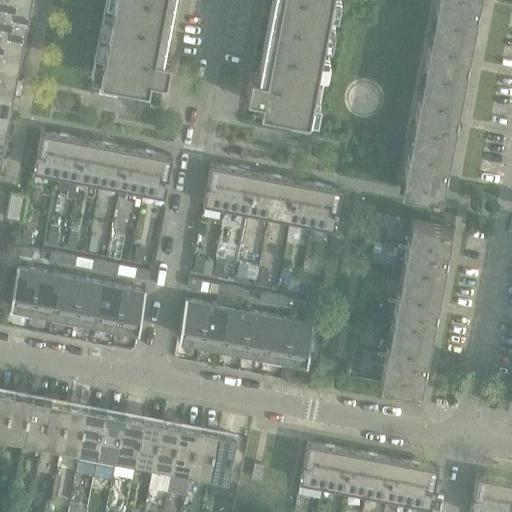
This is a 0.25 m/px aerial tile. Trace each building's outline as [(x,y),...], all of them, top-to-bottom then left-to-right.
[(31,0),(0,0),(0,13),(27,19),(31,0)] [(105,0),(91,73),(148,84),(150,73),(166,76),(170,55),(169,54),(169,55),(161,54),(171,0),(105,0)] [(317,117),(339,0),(273,0),(260,73),(252,71),(252,70),(251,70),(247,92),(262,95),(260,106),(317,117)] [(472,35),(477,12),(478,0),(437,0),(432,27),(472,35)] [(27,19),(0,13),(0,34),(24,39),(27,19)] [(462,87),(466,66),(472,35),(432,27),(422,80),(462,87)] [(24,39),(0,34),(0,54),(20,59),(24,39)] [(20,59),(0,54),(0,75),(16,78),(20,59)] [(16,78),(0,75),(0,95),(12,98),(16,78)] [(451,143),(456,120),(462,87),(422,80),(411,136),(451,143)] [(12,98),(0,95),(0,116),(9,118),(12,98)] [(9,118),(0,116),(0,136),(5,138),(9,118)] [(64,135),(41,131),(34,169),(56,174),(64,135)] [(85,139),(64,135),(56,174),(77,178),(85,139)] [(441,196),(445,175),(451,143),(411,136),(401,188),(441,196)] [(106,143),(85,139),(77,178),(99,182),(106,143)] [(128,148),(106,143),(99,182),(120,186),(128,148)] [(150,152),(128,148),(120,186),(142,190),(150,152)] [(172,156),(150,152),(142,190),(164,195),(172,156)] [(204,202),(226,206),(233,168),(211,163),(204,202)] [(255,172),(233,168),(226,206),(248,211),(255,172)] [(269,215),(277,176),(255,172),(248,211),(269,215)] [(288,233),(291,219),(298,180),(277,176),(269,215),(266,228),(288,233)] [(312,223),(320,185),(298,180),(291,219),(312,223)] [(341,189),(320,185),(312,223),(334,227),(341,189)] [(5,217),(22,221),(27,193),(10,190),(5,217)] [(441,280),(452,226),(411,219),(407,244),(406,247),(401,272),(441,280)] [(23,229),(20,243),(29,244),(31,231),(23,229)] [(49,230),(46,243),(55,245),(57,231),(49,230)] [(69,234),(67,247),(75,249),(77,235),(69,234)] [(21,245),(19,254),(32,257),(34,248),(21,245)] [(136,247),(133,260),(141,262),(144,248),(136,247)] [(51,251),(49,260),(62,263),(64,254),(51,251)] [(64,254),(62,263),(75,265),(77,256),(64,254)] [(195,258),(192,272),(211,275),(214,261),(195,258)] [(93,259),(92,268),(105,271),(106,262),(93,259)] [(215,261),(212,276),(221,277),(224,263),(215,261)] [(119,264),(106,262),(105,271),(117,273),(119,264)] [(238,263),(235,276),(244,278),(247,264),(238,263)] [(19,265),(17,264),(10,303),(11,303),(12,302),(32,306),(39,270),(19,266),(19,265)] [(137,268),(135,277),(148,279),(150,270),(137,268)] [(60,274),(39,270),(32,306),(53,310),(60,274)] [(260,270),(257,283),(266,285),(269,271),(260,270)] [(431,335),(441,280),(401,272),(396,299),(396,301),(391,327),(431,335)] [(81,278),(60,274),(53,310),(74,314),(81,278)] [(291,276),(289,289),(299,291),(301,278),(291,276)] [(103,282),(81,278),(74,314),(95,318),(103,282)] [(202,280),(189,278),(187,287),(200,289),(202,280)] [(301,278),(299,291),(308,293),(311,280),(301,278)] [(124,286),(103,282),(95,318),(117,322),(124,286)] [(219,284),(218,293),(231,295),(232,286),(219,284)] [(144,290),(124,286),(117,322),(137,326),(137,327),(139,327),(146,289),(144,289),(144,290)] [(232,286),(231,295),(243,298),(245,289),(232,286)] [(262,292),(260,301),(273,303),(275,294),(262,292)] [(288,297),(275,294),(273,303),(286,306),(288,297)] [(187,297),(185,297),(178,335),(180,335),(200,338),(207,302),(187,298),(187,297)] [(318,303),(305,300),(303,309),(316,312),(318,303)] [(228,306),(207,302),(200,338),(221,343),(228,306)] [(250,310),(228,306),(221,343),(243,347),(250,310)] [(271,314),(250,310),(243,347),(264,351),(271,314)] [(293,318),(271,314),(264,351),(285,355),(293,318)] [(312,322),(293,318),(285,355),(305,359),(305,360),(307,360),(314,322),(313,321),(312,322)] [(420,389),(431,335),(391,327),(386,353),(385,356),(380,381),(420,389)] [(14,392),(0,389),(0,440),(5,441),(6,436),(14,392)] [(33,396),(14,392),(6,436),(17,438),(16,443),(24,445),(25,439),(33,396)] [(52,399),(33,396),(25,439),(36,441),(35,447),(42,448),(44,443),(52,399)] [(70,403),(52,399),(44,443),(55,445),(53,450),(61,452),(62,446),(70,403)] [(88,406),(70,403),(62,446),(73,448),(72,454),(79,455),(80,450),(88,406)] [(107,410),(88,406),(80,450),(87,451),(86,457),(98,459),(99,453),(107,410)] [(126,413),(107,410),(99,453),(110,455),(108,461),(117,463),(118,457),(126,413)] [(144,417),(126,413),(118,457),(129,459),(128,465),(135,466),(136,461),(144,417)] [(162,420),(144,417),(136,461),(147,463),(146,468),(153,470),(155,464),(162,420)] [(181,424),(162,420),(155,464),(166,466),(164,472),(172,473),(173,468),(181,424)] [(199,428),(181,424),(173,468),(184,470),(183,475),(190,477),(191,471),(199,428)] [(218,431),(199,428),(191,471),(202,473),(201,479),(208,480),(210,475),(218,431)] [(237,435),(218,431),(210,475),(221,477),(220,482),(227,484),(237,435)] [(308,442),(300,480),(322,485),(329,446),(308,442)] [(351,450),(329,446),(322,485),(343,489),(351,450)] [(373,454),(351,450),(343,489),(365,493),(373,454)] [(394,458),(373,454),(365,493),(387,497),(394,458)] [(416,462),(394,458),(387,497),(409,501),(416,462)] [(264,465),(255,462),(251,477),(261,479),(264,465)] [(438,467),(416,462),(409,501),(430,505),(438,467)] [(492,511),(499,479),(477,474),(469,511),(492,511)] [(511,511),(511,481),(499,479),(492,511),(511,511)]
